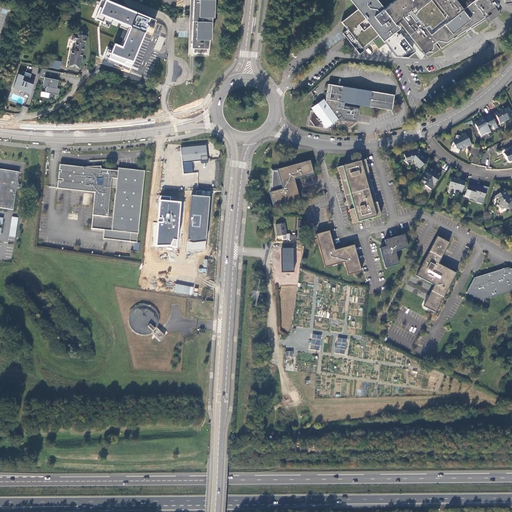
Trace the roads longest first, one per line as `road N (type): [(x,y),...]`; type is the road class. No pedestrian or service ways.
road 1 (trunk): [(511,477),(0,481)]
road 2 (trunk): [(81,501),(511,498)]
road 3 (secondary): [(229,134),(235,155),(219,421)]
road 4 (track): [(511,406),(491,396),(381,407),(305,402),(276,358)]
road 5 (unclassified): [(178,124),(164,105),(165,89),(101,67),(62,102),(4,131)]
road 6 (tertiary): [(0,135),(82,140),(222,128)]
road 7 (tertiary): [(178,124),(102,135),(4,131)]
road 8 (secondary): [(219,421),(234,252)]
